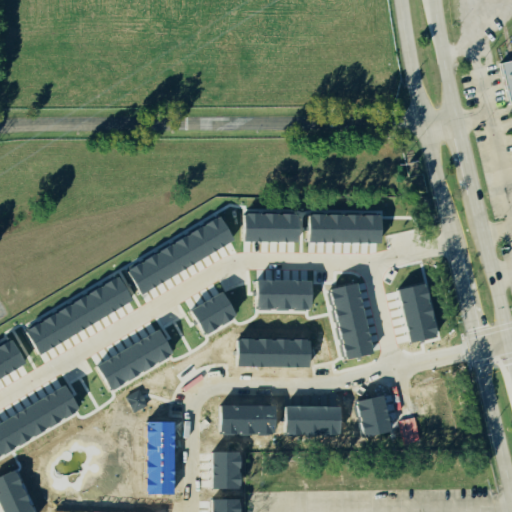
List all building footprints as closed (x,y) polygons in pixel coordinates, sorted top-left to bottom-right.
[(511,106),(508,107),(498,65),(511,61),(511,106)] [(256,281),(307,281),(307,309),(255,308),(256,281)] [(370,353),(344,359),(327,290),(353,283),(370,353)] [(434,336),(407,342),(394,290),(421,284),(434,336)] [(0,422),(62,386),(76,410),(0,454),(0,422)] [(138,390),(146,406),(132,414),(124,398),(138,390)]
